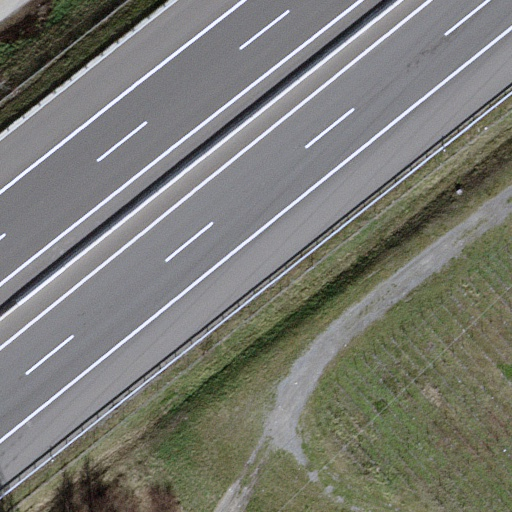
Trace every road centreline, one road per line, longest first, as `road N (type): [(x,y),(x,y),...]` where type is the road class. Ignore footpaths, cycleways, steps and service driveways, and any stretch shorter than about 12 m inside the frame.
road 1 (motorway): [(0,395),(491,0)]
road 2 (track): [(511,198),(330,339),(289,397),(289,426),(306,459),(391,511)]
road 3 (motorway): [(299,0),(0,235)]
road 4 (track): [(224,511),(289,397)]
